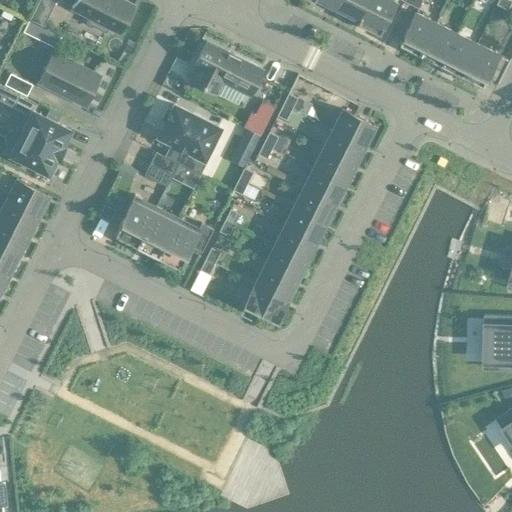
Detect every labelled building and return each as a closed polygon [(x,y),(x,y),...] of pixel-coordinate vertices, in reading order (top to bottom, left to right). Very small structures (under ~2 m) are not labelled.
[(120,34),(134,6),(121,0),(74,0),(70,9),(89,18),(86,23),(104,33),(107,28),(120,34)] [(317,0),(336,9),(340,0),(317,0)] [(340,0),(336,9),(358,20),(367,0),(340,0)] [(388,0),(367,0),(358,20),(356,24),(378,35),(394,3),(388,0)] [(421,0),(407,0),(406,4),(417,9),(422,0),(421,0)] [(511,1),(508,0),(497,0),(495,5),(506,11),(511,1)] [(414,13),(398,45),(418,55),(435,23),(414,13)] [(28,21),(23,32),(35,38),(40,27),(28,21)] [(435,23),(418,55),(439,65),(455,34),(435,23)] [(455,34),(439,65),(460,76),(476,44),(455,34)] [(249,95),(262,70),(205,42),(193,67),(195,68),(188,81),(215,94),(221,82),(249,95)] [(476,44),(460,76),(481,86),(497,54),(476,44)] [(83,106),(98,76),(52,53),(37,82),(83,106)] [(25,96),(31,85),(9,74),(3,85),(25,96)] [(0,101),(29,116),(31,111),(35,104),(0,85),(0,101)] [(287,93),(281,105),(290,109),(296,98),(287,93)] [(170,160),(177,163),(199,175),(207,159),(204,157),(219,128),(173,105),(170,111),(166,109),(161,120),(165,122),(157,136),(174,145),(170,160)] [(290,109),(281,105),(275,116),(285,121),(290,109)] [(332,129),(364,145),(374,125),(372,124),(372,125),(341,109),(332,129)] [(29,116),(9,155),(47,174),(55,158),(57,159),(63,146),(61,146),(69,130),(31,111),(29,116)] [(256,114),(250,128),(261,133),(267,120),(256,114)] [(354,164),(364,145),(332,129),(322,148),(354,164)] [(262,143),(271,148),(277,137),(267,132),(262,143)] [(262,143),(256,155),(265,159),(271,148),(262,143)] [(344,184),(354,164),(322,148),(312,168),(344,184)] [(154,152),(149,162),(171,174),(177,163),(170,160),(154,152)] [(171,174),(149,162),(142,175),(165,187),(170,177),(171,174)] [(192,188),(199,175),(177,163),(171,174),(170,177),(192,188)] [(236,179),(246,184),(252,173),(242,168),(236,179)] [(334,203),(344,184),(312,168),(302,187),(334,203)] [(5,199),(38,215),(48,195),(46,194),(46,195),(15,179),(5,199)] [(236,179),(231,190),(240,195),(246,184),(236,179)] [(325,223),(334,203),(302,187),(292,207),(325,223)] [(38,215),(5,199),(0,209),(0,220),(28,235),(38,215)] [(134,249),(153,211),(131,200),(113,236),(121,240),(120,242),(134,249)] [(103,205),(98,216),(108,221),(114,211),(103,205)] [(315,242),(325,223),(292,207),(283,226),(315,242)] [(223,220),(233,225),(239,214),(229,209),(223,220)] [(175,222),(153,211),(134,249),(156,260),(175,222)] [(28,235),(0,220),(0,245),(18,254),(28,235)] [(217,232),(227,237),(233,225),(223,220),(217,232)] [(175,222),(156,260),(170,267),(171,265),(179,269),(190,247),(201,252),(212,229),(201,224),(196,233),(175,222)] [(305,262),(315,242),(283,226),(273,246),(305,262)] [(18,254),(0,245),(0,269),(8,274),(18,254)] [(295,281),(305,262),(273,246),(263,265),(295,281)] [(204,259),(213,264),(219,253),(209,248),(204,259)] [(204,259),(198,270),(208,275),(213,264),(204,259)] [(285,301),(295,281),(263,265),(253,285),(285,301)] [(0,289),(8,274),(0,269),(0,289)] [(196,274),(188,290),(199,295),(207,280),(196,274)] [(276,320),(285,301),(253,285),(244,303),(244,302),(243,304),(276,320)] [(511,321),(485,321),(483,368),(511,368),(511,321)] [(503,398),(511,395),(511,387),(501,391),(503,398)] [(511,413),(503,420),(511,432),(511,413)]
